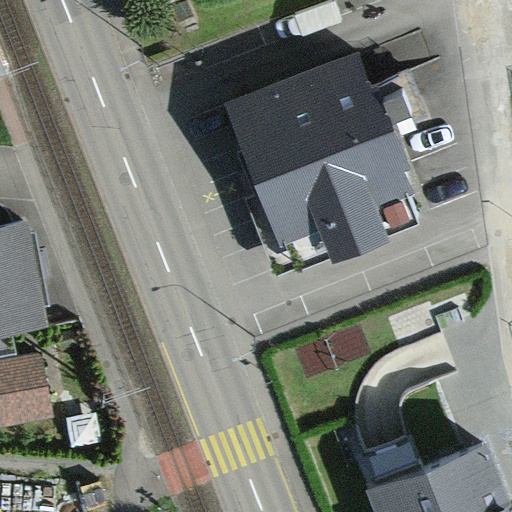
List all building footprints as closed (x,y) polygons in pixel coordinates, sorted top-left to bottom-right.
[(410,103),(430,99),(420,48),(399,53),(410,103)] [(359,49),(225,107),(259,185),(243,191),(275,265),(424,201),(359,49)] [(0,352),(12,350),(8,332),(44,324),(24,228),(0,233),(0,352)] [(0,359),(0,425),(53,416),(42,352),(0,359)] [(511,511),(484,442),(379,484),(389,511),(511,511)]
